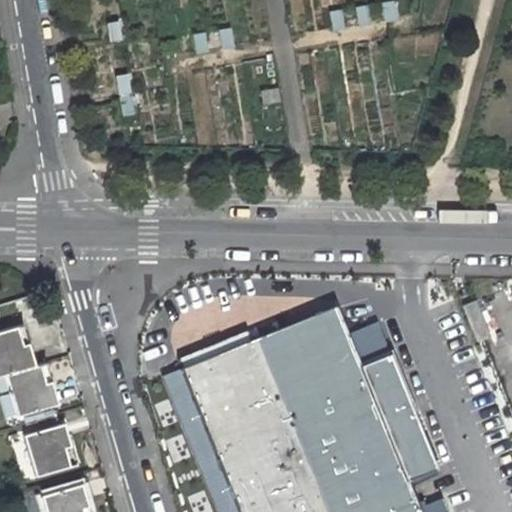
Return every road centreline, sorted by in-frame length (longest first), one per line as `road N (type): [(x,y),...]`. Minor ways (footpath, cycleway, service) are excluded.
road 1 (secondary): [(61,229),(511,238)]
road 2 (unclassified): [(143,511),(61,229)]
road 3 (unclassified): [(61,229),(26,0)]
